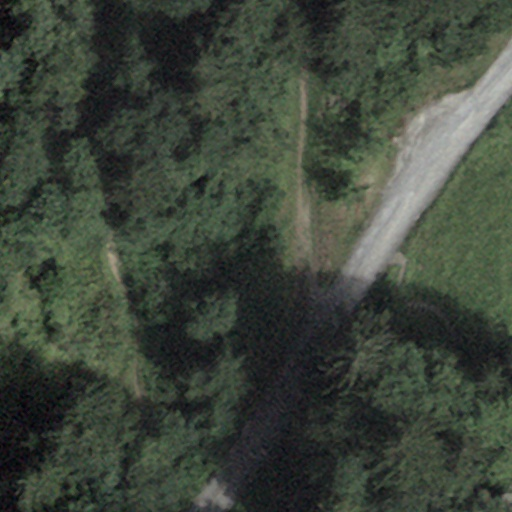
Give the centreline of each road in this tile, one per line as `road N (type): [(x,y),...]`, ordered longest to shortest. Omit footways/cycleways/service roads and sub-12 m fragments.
road 1 (track): [(511,55),(307,367)]
road 2 (track): [(307,367),(219,511)]
